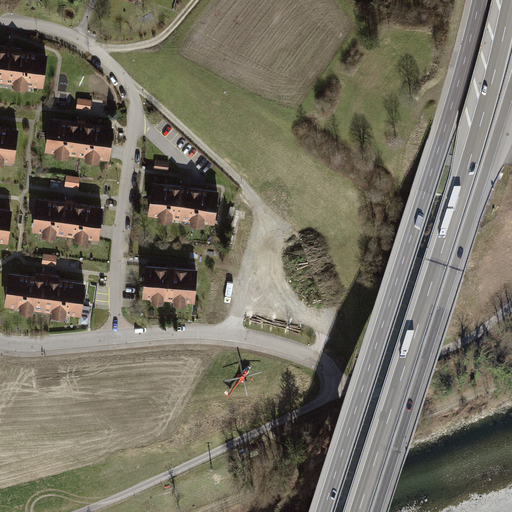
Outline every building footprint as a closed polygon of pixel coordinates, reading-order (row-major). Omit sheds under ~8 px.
[(0,78),(43,84),(46,55),(21,52),(21,48),(0,45),(0,78)] [(91,101),(79,99),(77,107),(90,109),(91,101)] [(112,128),(50,120),(47,148),(109,157),(112,128)] [(18,131),(0,128),(0,157),(14,159),(18,131)] [(169,162),(156,160),(155,169),(168,170),(169,162)] [(80,178),(67,176),(66,184),(78,186),(80,178)] [(218,192),(153,183),(150,212),(214,220),(218,192)] [(102,208),(38,199),(34,228),(98,236),(102,208)] [(11,211),(0,209),(0,238),(7,239),(11,211)] [(57,256),(44,254),(43,263),(56,264),(57,256)] [(169,268),(147,266),(144,294),(194,299),(196,270),(174,268),(174,269),(168,269),(169,268)] [(36,277),(10,274),(6,302),(81,312),(84,284),(59,280),(59,277),(36,274),(36,277)]
